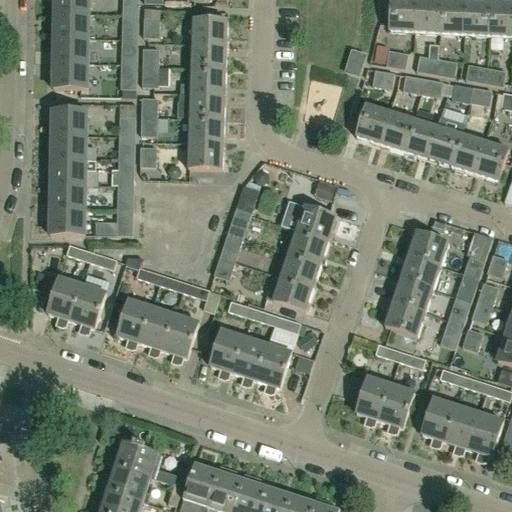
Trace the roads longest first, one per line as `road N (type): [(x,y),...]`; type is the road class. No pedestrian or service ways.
road 1 (residential): [(391,190),(266,143),(262,0)]
road 2 (residential): [(299,444),(391,190)]
road 3 (residential): [(299,444),(43,364)]
road 4 (residential): [(0,219),(10,153),(8,3)]
road 5 (residential): [(43,364),(28,421),(45,511)]
road 6 (residential): [(511,226),(391,190)]
